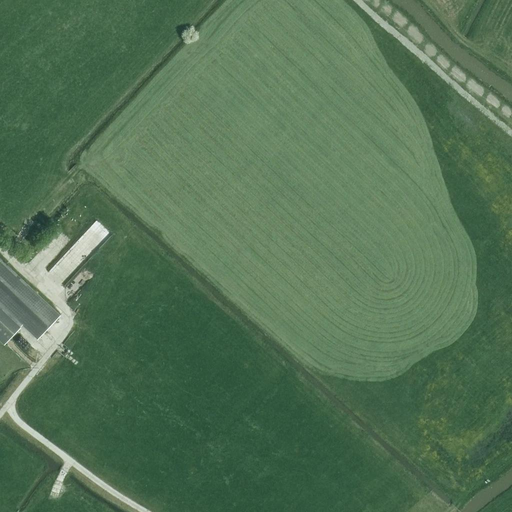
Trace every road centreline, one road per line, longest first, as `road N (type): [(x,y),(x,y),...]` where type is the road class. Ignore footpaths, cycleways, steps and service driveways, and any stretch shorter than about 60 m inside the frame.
road 1 (track): [(0,250),(65,312),(64,336),(0,415)]
road 2 (track): [(7,405),(68,460),(53,494)]
